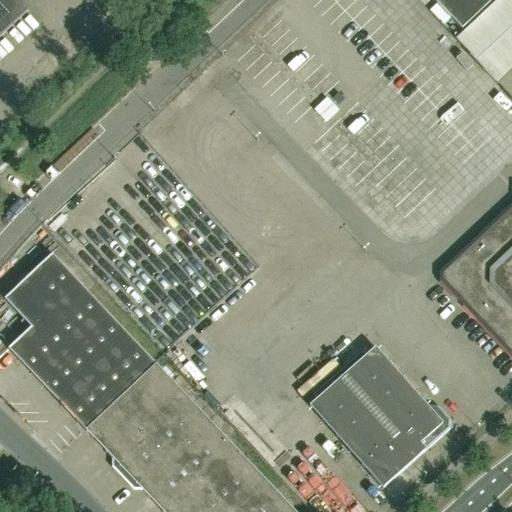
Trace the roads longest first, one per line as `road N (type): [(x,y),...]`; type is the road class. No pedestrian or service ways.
road 1 (unclassified): [(0,246),(246,0)]
road 2 (unclassified): [(84,511),(0,424)]
